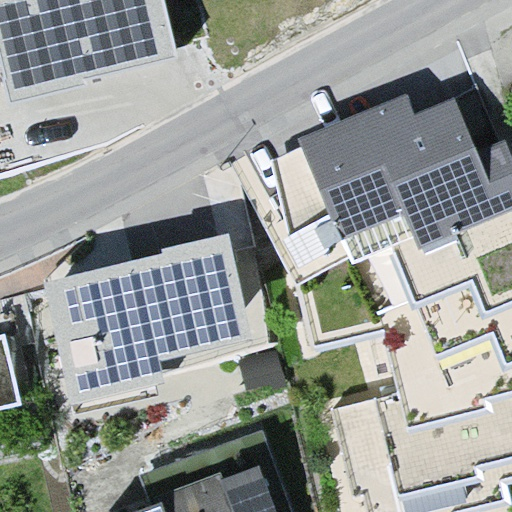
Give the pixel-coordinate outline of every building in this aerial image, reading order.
[(117,0),(8,0),(0,3),(0,98),(7,119),(143,72),(117,0)] [(315,129),(276,165),(293,223),(311,259),(319,269),(366,246),(398,310),(406,375),(336,390),(355,497),(511,464),(511,140),(476,78),(315,129)] [(240,226),(134,251),(153,335),(260,310),(240,226)] [(17,327),(0,331),(0,409),(35,401),(17,327)] [(293,511),(269,447),(96,511),(293,511)]
